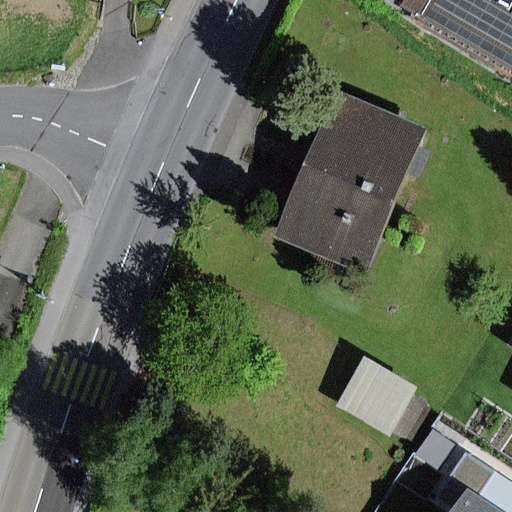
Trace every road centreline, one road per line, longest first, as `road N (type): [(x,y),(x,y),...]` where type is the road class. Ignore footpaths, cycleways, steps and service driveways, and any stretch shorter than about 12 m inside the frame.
road 1 (primary): [(163,162),(36,511)]
road 2 (primary): [(239,0),(163,162)]
road 3 (residential): [(0,119),(76,129),(163,162)]
